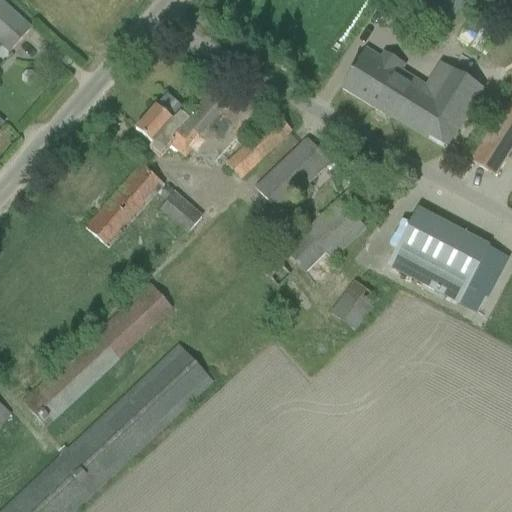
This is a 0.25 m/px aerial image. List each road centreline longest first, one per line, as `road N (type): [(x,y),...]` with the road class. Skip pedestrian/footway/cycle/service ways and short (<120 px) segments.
road 1 (unclassified): [(152,19),(511,218)]
road 2 (unclassified): [(0,193),(152,19)]
